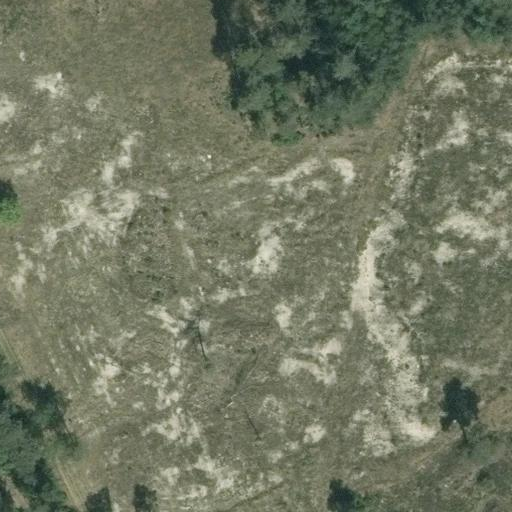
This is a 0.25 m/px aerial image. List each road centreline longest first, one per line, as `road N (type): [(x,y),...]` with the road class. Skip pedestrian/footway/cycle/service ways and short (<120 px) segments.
road 1 (track): [(304,511),(338,361),(364,157),(416,0)]
road 2 (track): [(90,511),(0,328)]
